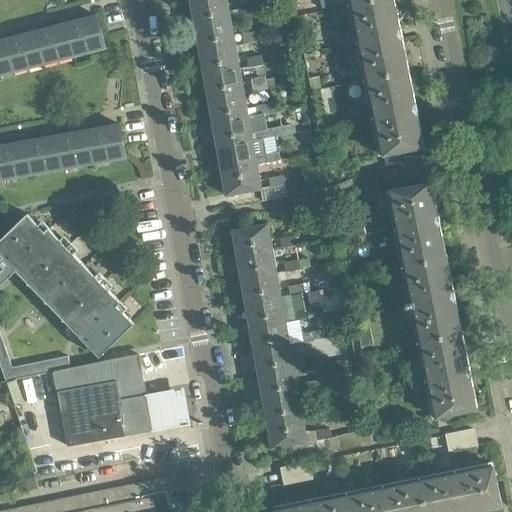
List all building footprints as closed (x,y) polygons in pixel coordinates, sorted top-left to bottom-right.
[(196,26),(232,19),(255,15),(253,6),(230,10),(227,0),(202,0),(191,2),(196,26)] [(404,39),(404,38),(402,28),(397,29),(391,0),(375,0),(353,5),(368,80),(406,72),(399,40),(404,39)] [(97,16),(67,24),(75,57),(106,49),(97,16)] [(200,50),(237,43),(232,19),(196,26),(200,50)] [(67,24),(36,32),(45,65),(75,57),(67,24)] [(258,29),(243,32),(245,42),(260,39),(258,29)] [(36,32),(6,40),(15,73),(45,65),(36,32)] [(0,76),(15,73),(6,40),(0,41),(0,76)] [(200,50),(205,74),(241,68),(237,43),(200,50)] [(262,53),(247,56),(249,66),(264,63),(262,53)] [(205,74),(209,98),(245,91),(241,68),(205,74)] [(383,156),(399,153),(421,148),(415,115),(419,114),(419,113),(417,103),(412,104),(406,72),(368,80),(383,156)] [(320,76),(311,78),(313,90),(322,88),(320,76)] [(267,78),(251,81),(253,89),(268,87),(267,78)] [(209,98),(213,122),(249,116),(245,91),(209,98)] [(271,101),(256,104),(257,114),(273,111),(271,101)] [(254,140),(249,116),(213,122),(218,146),(254,140)] [(120,125),(89,130),(95,163),(126,158),(120,125)] [(276,126),(260,129),(262,138),(277,135),(276,126)] [(89,130),(58,136),(64,169),(95,163),(89,130)] [(58,136),(27,142),(33,174),(64,169),(58,136)] [(218,146),(222,170),(258,164),(254,140),(218,146)] [(0,146),(0,169),(2,180),(33,174),(27,142),(0,146)] [(280,150),(265,153),(267,162),(282,159),(280,150)] [(258,164),(222,170),(227,196),(238,194),(238,193),(261,188),(262,188),(260,175),(258,164)] [(262,188),(261,188),(263,199),(288,195),(284,175),(273,177),(272,173),(260,175),(262,188)] [(442,226),(440,216),(440,214),(435,215),(428,183),(406,187),(406,185),(395,187),(395,190),(390,191),(406,266),(444,259),(437,227),(442,226)] [(344,237),(366,233),(362,214),(354,216),(353,209),(339,212),(344,237)] [(100,357),(102,355),(105,352),(134,324),(117,306),(121,303),(49,228),(45,232),(28,214),(0,241),(0,283),(2,285),(16,271),(13,268),(17,264),(85,334),(81,338),(100,357)] [(237,254),(273,247),(269,223),(233,230),(237,254)] [(295,235),(280,238),(282,245),(296,243),(295,235)] [(273,247),(237,254),(242,278),(278,271),(273,247)] [(300,259),(285,262),(287,270),(301,267),(300,259)] [(457,301),(457,300),(455,290),(450,291),(444,259),(406,266),(421,342),(459,334),(452,302),(457,301)] [(278,271),(242,278),(246,302),(282,296),(278,271)] [(304,283),(289,285),(290,294),(306,291),(304,283)] [(246,302),(250,326),(287,320),(282,296),(246,302)] [(309,307),(294,310),(295,318),(311,315),(309,307)] [(250,326),(255,350),(291,344),(287,320),(250,326)] [(313,331),(298,333),(300,342),(315,339),(313,331)] [(436,418),(452,415),(474,410),(468,377),(473,376),(470,365),(465,366),(459,334),(421,342),(436,418)] [(291,344),(255,350),(259,374),(295,368),(291,344)] [(0,359),(9,357),(6,349),(0,350),(0,359)] [(138,354),(54,371),(62,414),(68,447),(129,436),(129,435),(152,431),(152,430),(150,430),(144,397),(146,397),(146,395),(144,396),(137,356),(138,355),(138,354)] [(318,354),(302,357),(304,366),(320,363),(318,354)] [(62,368),(71,366),(68,356),(60,358),(62,368)] [(12,368),(9,357),(0,359),(0,364),(2,371),(12,368)] [(60,358),(52,360),(54,370),(62,368),(60,358)] [(54,370),(52,360),(43,361),(45,372),(54,370)] [(43,361),(35,363),(37,373),(45,372),(43,361)] [(37,373),(35,363),(26,365),(29,375),(37,373)] [(26,365),(15,367),(17,377),(29,375),(26,365)] [(17,377),(15,367),(12,368),(2,371),(5,380),(17,377)] [(295,368),(259,374),(263,398),(300,392),(295,368)] [(321,379),(307,382),(309,390),(323,388),(321,379)] [(391,388),(376,391),(378,404),(393,401),(391,388)] [(300,392),(263,398),(268,423),(304,416),(300,392)] [(326,404),(311,406),(313,414),(327,412),(326,404)] [(309,441),(307,432),(304,416),(268,423),(272,448),(274,448),(275,449),(284,448),(283,446),(292,445),(309,441)] [(330,428),(307,432),(309,441),(332,437),(330,428)] [(449,450),(478,444),(475,429),(447,435),(449,450)] [(372,444),(370,435),(364,436),(363,431),(337,436),(340,450),(362,446),(372,444)] [(311,457),(309,441),(292,445),(295,460),(311,457)] [(13,453),(17,464),(29,459),(25,449),(13,453)] [(282,469),(285,484),(285,485),(286,485),(312,480),(309,464),(282,469)] [(501,508),(502,508),(494,466),(421,480),(427,511),(457,511),(459,511),(470,511),(470,509),(500,503),(501,508)] [(15,473),(19,491),(38,487),(34,469),(15,473)] [(187,511),(186,504),(183,505),(182,497),(156,502),(155,497),(187,491),(184,475),(0,511),(187,511)] [(427,511),(421,480),(348,495),(351,511),(427,511)] [(351,511),(348,495),(275,510),(275,511),(351,511)]
